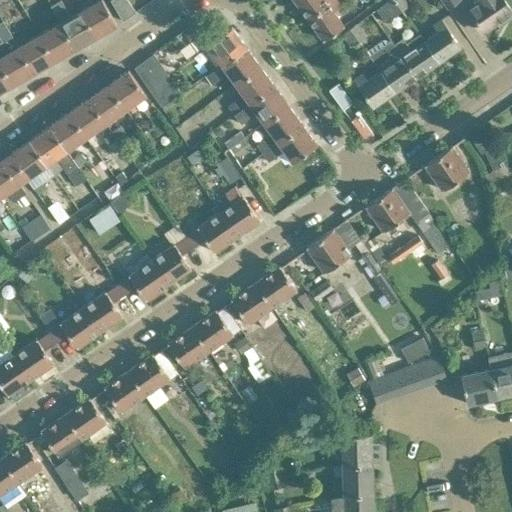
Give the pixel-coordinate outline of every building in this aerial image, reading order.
[(95,37),(80,11),(70,16),(60,0),(50,6),(55,14),(60,22),(59,22),(75,49),(95,37)] [(102,0),(98,0),(80,11),(95,37),(117,25),(102,0)] [(129,0),(110,0),(123,21),(136,12),(129,0)] [(294,0),(308,18),(332,0),(294,0)] [(341,6),(336,0),(332,0),(308,18),(324,40),(343,26),(333,11),(341,6)] [(402,11),(393,0),(388,0),(385,3),(394,16),(402,11)] [(404,0),(393,0),(402,11),(409,6),(404,0)] [(474,0),(465,7),(482,31),(511,11),(503,0),(474,0)] [(381,4),(372,11),(384,27),(393,20),(381,4)] [(45,20),(55,14),(50,6),(41,11),(45,20)] [(437,32),(424,41),(438,61),(460,46),(441,19),(432,25),(437,32)] [(33,73),(18,46),(17,47),(13,38),(8,30),(3,21),(0,22),(0,40),(1,42),(0,41),(0,63),(12,85),(33,73)] [(75,49),(59,22),(39,34),(54,61),(75,49)] [(357,23),(349,29),(359,42),(366,36),(357,23)] [(207,45),(221,65),(246,47),(231,27),(207,45)] [(359,42),(349,29),(342,34),(352,47),(359,42)] [(54,61),(39,34),(18,46),(33,73),(54,61)] [(438,61),(424,41),(411,50),(406,43),(397,49),(416,76),(438,61)] [(260,66),(246,47),(221,65),(235,84),(260,66)] [(394,91),(416,76),(397,49),(389,55),(393,62),(380,71),(394,91)] [(181,93),(154,54),(133,68),(161,107),(181,93)] [(0,91),(12,85),(0,63),(0,91)] [(274,85),(260,66),(235,84),(249,103),(274,85)] [(128,70),(108,84),(126,109),(145,95),(128,70)] [(207,76),(213,84),(220,79),(214,71),(207,76)] [(372,106),(394,91),(380,71),(367,80),(362,73),(353,79),(372,106)] [(126,109),(108,84),(89,97),(106,123),(126,109)] [(264,123),(288,105),(274,85),(249,103),(242,109),(234,114),(241,124),(256,112),(264,123)] [(106,123),(89,97),(69,111),(87,136),(106,123)] [(228,106),(234,114),(242,109),(236,100),(228,106)] [(143,110),(148,117),(156,112),(157,110),(152,103),(143,110)] [(278,142),(302,124),(288,105),(264,123),(278,142)] [(87,136),(69,111),(49,125),(67,150),(75,145),(87,136)] [(156,112),(148,117),(156,128),(163,122),(156,112)] [(121,124),(112,131),(118,139),(126,132),(121,124)] [(317,144),(302,124),(278,142),(292,162),(317,144)] [(67,150),(49,125),(29,139),(47,164),(56,158),(79,191),(89,184),(77,168),(78,167),(77,165),(72,158),(67,150)] [(485,152),(486,155),(499,149),(495,138),(492,139),(482,125),(468,134),(481,154),(485,152)] [(118,139),(112,131),(103,137),(109,145),(118,139)] [(225,143),(230,149),(245,137),(240,131),(225,143)] [(47,164),(29,139),(9,154),(26,179),(47,164)] [(256,145),(262,154),(270,148),(264,139),(256,145)] [(468,172),(451,146),(424,164),(442,190),(468,172)] [(277,156),(270,148),(262,154),(269,162),(277,156)] [(197,149),(187,156),(192,163),(202,156),(197,149)] [(494,173),(507,167),(499,149),(486,155),(494,173)] [(80,153),(72,158),(77,165),(85,160),(80,153)] [(239,177),(225,157),(215,164),(217,167),(213,169),(219,176),(222,174),(229,184),(239,177)] [(31,200),(2,158),(0,159),(0,197),(7,192),(14,202),(17,200),(22,207),(31,200)] [(511,177),(507,167),(494,173),(498,183),(511,177)] [(122,170),(115,176),(125,190),(138,181),(134,175),(128,179),(122,170)] [(383,231),(409,213),(438,254),(450,245),(435,223),(404,178),(365,205),(383,231)] [(37,195),(48,188),(43,180),(32,187),(37,195)] [(232,203),(220,211),(237,236),(260,220),(236,185),(225,193),(232,203)] [(18,223),(31,241),(48,228),(45,223),(47,221),(38,208),(18,223)] [(214,252),(237,236),(220,211),(197,227),(198,229),(186,237),(193,246),(205,238),(214,252)] [(347,250),(361,240),(347,218),(306,246),(324,272),(350,254),(347,250)] [(182,254),(193,246),(186,237),(175,245),(174,243),(151,259),(168,283),(191,268),(182,254)] [(511,258),(503,262),(507,277),(511,275),(511,258)] [(145,299),(168,283),(151,259),(128,275),(129,276),(118,284),(124,294),(136,286),(145,299)] [(279,265),(255,282),(272,307),(297,290),(279,265)] [(333,288),(327,280),(310,292),(316,300),(333,288)] [(272,307),(255,282),(231,299),(248,324),(272,307)] [(113,302),(124,294),(118,284),(106,292),(105,291),(82,307),(99,331),(122,315),(113,302)] [(308,312),(316,307),(305,291),(298,296),(308,312)] [(76,347),(99,331),(82,307),(60,322),(53,312),(42,320),(50,331),(49,332),(56,342),(67,334),(76,347)] [(216,309),(191,326),(209,351),(233,334),(216,309)] [(209,351),(191,326),(167,343),(185,367),(209,351)] [(475,347),(485,345),(481,329),(471,332),(475,347)] [(288,346),(296,341),(288,330),(281,335),(288,346)] [(44,350),(56,342),(49,332),(37,340),(36,338),(13,354),(31,379),(53,363),(44,350)] [(252,346),(245,336),(235,344),(242,353),(252,346)] [(511,393),(511,352),(488,358),(490,368),(497,397),(511,393)] [(152,353),(128,370),(145,395),(169,378),(152,353)] [(0,383),(8,395),(31,379),(13,354),(0,363),(0,383)] [(438,356),(426,360),(435,382),(446,378),(438,356)] [(435,382),(426,360),(415,364),(423,387),(435,382)] [(423,387),(415,364),(403,368),(411,391),(423,387)] [(358,367),(346,374),(353,386),(365,378),(358,367)] [(411,391),(403,368),(391,372),(400,395),(411,391)] [(497,397),(490,368),(460,375),(467,404),(497,397)] [(145,395),(128,370),(104,387),(121,412),(145,395)] [(400,395),(391,372),(380,377),(388,399),(400,395)] [(388,399),(380,377),(368,381),(376,403),(388,399)] [(200,380),(191,387),(197,394),(206,388),(200,380)] [(89,397),(65,414),(82,438),(106,422),(89,397)] [(82,438),(65,414),(40,431),(57,456),(82,438)] [(341,434),(342,465),(372,464),(371,433),(341,434)] [(26,441),(1,458),(18,482),(43,466),(26,441)] [(117,449),(122,455),(132,448),(128,441),(117,449)] [(0,495),(18,482),(1,458),(0,458),(0,495)] [(66,458),(54,466),(61,477),(73,469),(66,458)] [(373,494),(372,464),(342,465),(343,495),(373,494)] [(263,470),(265,479),(280,476),(278,466),(263,470)] [(283,486),(280,476),(265,479),(268,490),(283,486)] [(81,478),(68,487),(76,499),(89,490),(81,478)] [(40,511),(34,491),(22,495),(26,511),(40,511)] [(373,511),(373,494),(343,495),(343,511),(373,511)] [(10,511),(5,503),(0,506),(0,511),(10,511)]
